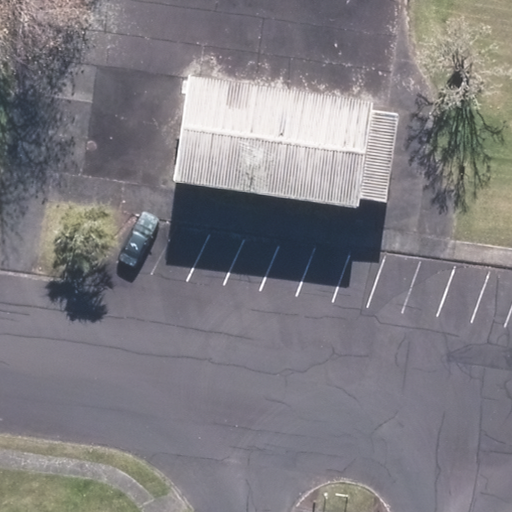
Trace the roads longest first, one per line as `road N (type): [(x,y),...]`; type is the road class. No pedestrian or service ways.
road 1 (residential): [(0,370),(250,410)]
road 2 (residential): [(250,410),(456,440)]
